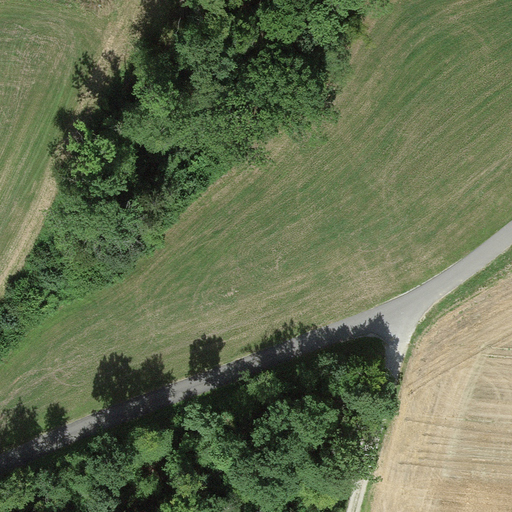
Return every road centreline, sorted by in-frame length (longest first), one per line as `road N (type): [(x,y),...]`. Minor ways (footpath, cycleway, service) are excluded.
road 1 (residential): [(0,465),(402,305),(511,232)]
road 2 (track): [(402,305),(349,511)]
